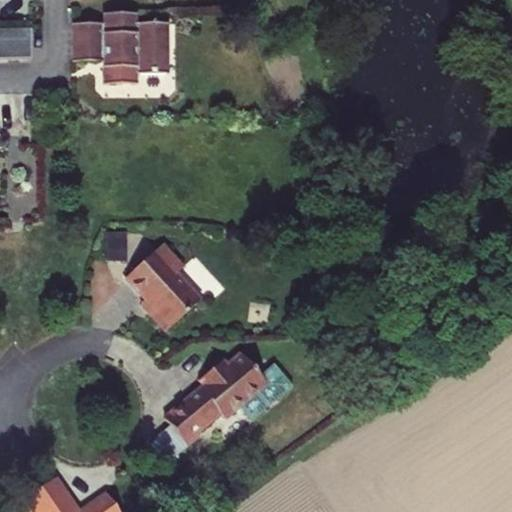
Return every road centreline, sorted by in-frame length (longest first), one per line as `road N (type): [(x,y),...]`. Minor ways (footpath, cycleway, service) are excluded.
road 1 (residential): [(109,343),(31,358),(16,372),(2,412)]
road 2 (residential): [(56,0),(56,80),(0,80)]
